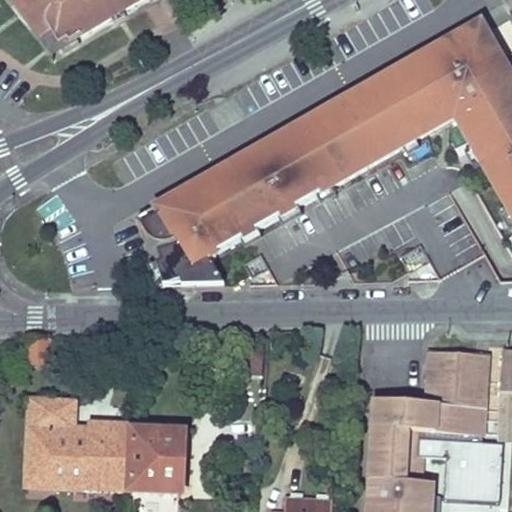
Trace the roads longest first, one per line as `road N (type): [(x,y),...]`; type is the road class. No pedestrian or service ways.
road 1 (residential): [(57,315),(511,310)]
road 2 (primary): [(0,195),(195,73),(340,0)]
road 3 (primary): [(298,0),(99,106),(0,145)]
